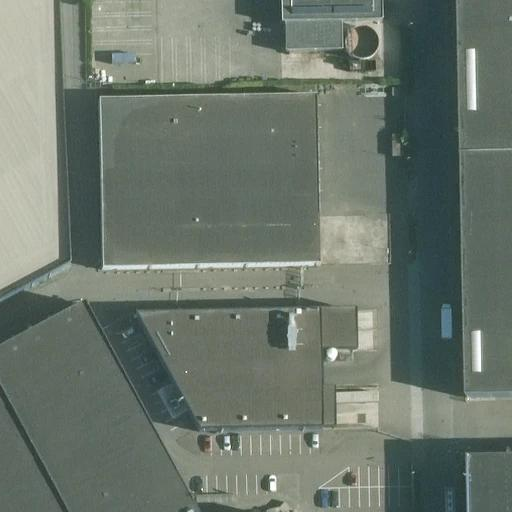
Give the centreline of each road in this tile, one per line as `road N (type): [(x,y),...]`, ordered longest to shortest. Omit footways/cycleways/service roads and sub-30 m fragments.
road 1 (unclassified): [(437,511),(428,0)]
road 2 (unknown): [(209,448),(436,450)]
road 3 (unknown): [(242,492),(437,498)]
